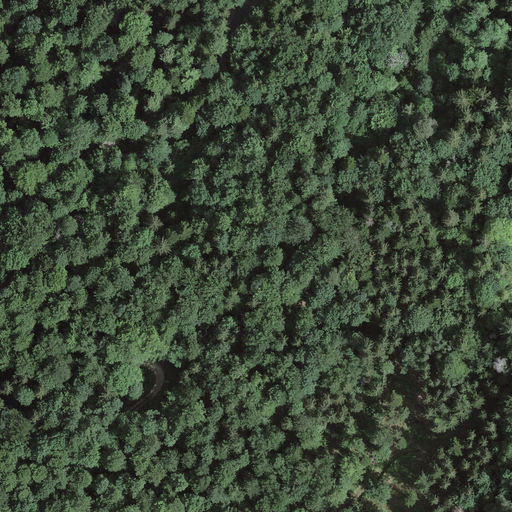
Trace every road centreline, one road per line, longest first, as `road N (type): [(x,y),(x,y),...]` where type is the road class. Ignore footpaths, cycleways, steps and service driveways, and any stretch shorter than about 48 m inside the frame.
road 1 (track): [(511,87),(383,103),(290,85),(222,138),(77,167)]
road 2 (track): [(358,287),(259,310),(153,363),(0,413)]
road 3 (unclassified): [(0,225),(208,84),(238,17),(258,0)]
road 4 (track): [(334,511),(386,456),(450,436),(511,384)]
road 5 (track): [(153,363),(161,376),(157,391),(78,458),(63,511)]
